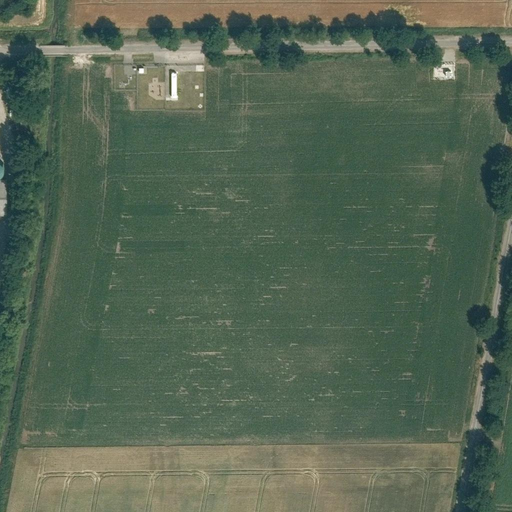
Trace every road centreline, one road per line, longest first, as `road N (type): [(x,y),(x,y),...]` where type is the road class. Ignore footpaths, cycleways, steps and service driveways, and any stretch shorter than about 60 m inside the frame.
road 1 (unclassified): [(0,52),(511,43)]
road 2 (unclassified): [(511,231),(461,511)]
